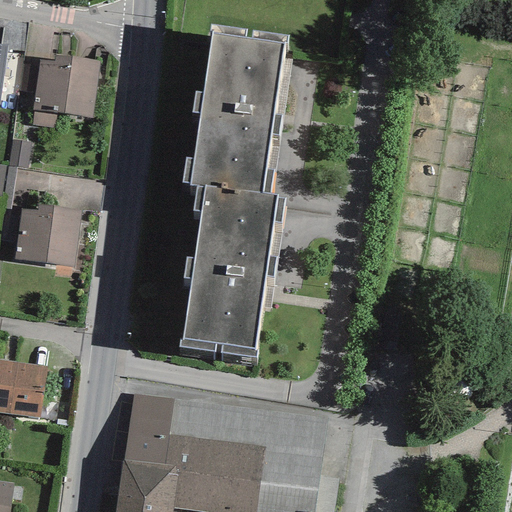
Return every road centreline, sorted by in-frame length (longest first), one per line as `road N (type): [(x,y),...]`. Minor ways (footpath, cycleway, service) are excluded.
road 1 (residential): [(381,0),(325,406),(101,365)]
road 2 (tertiary): [(141,28),(101,365)]
road 3 (tertiary): [(101,365),(79,511)]
road 4 (residential): [(0,3),(141,28)]
